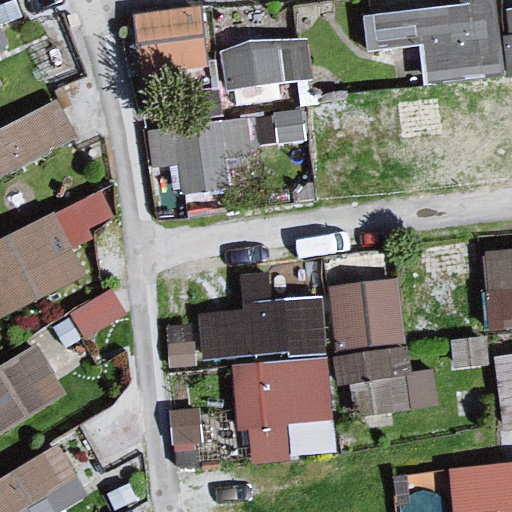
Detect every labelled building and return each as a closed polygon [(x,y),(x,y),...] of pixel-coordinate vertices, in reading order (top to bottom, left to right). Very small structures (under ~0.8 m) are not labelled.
[(462,12),(370,24),(374,56),(429,49),(434,90),(507,81),(495,0),(461,0),(462,12)] [(17,6),(0,11),(0,17),(3,25),(21,19),(17,6)] [(203,17),(141,23),(147,78),(209,71),(203,17)] [(308,48),(226,59),(231,94),(313,82),(308,48)] [(511,83),(460,91),(475,187),(507,182),(502,153),(511,151),(511,83)] [(0,185),(77,146),(57,107),(0,136),(0,185)] [(340,111),(312,114),(315,138),(343,135),(340,111)] [(302,119),(151,138),(155,168),(186,164),(190,201),(235,196),(231,164),(257,161),(256,152),(305,146),(302,119)] [(461,146),(345,161),(349,196),(465,181),(461,146)] [(104,194),(0,245),(0,328),(88,284),(72,253),(91,244),(87,237),(118,221),(104,194)] [(511,257),(494,260),(501,332),(511,331),(511,257)] [(272,277),(245,279),(248,316),(201,319),(205,367),(329,358),(325,303),(274,307),(272,277)] [(477,277),(411,283),(417,345),(483,339),(477,277)] [(400,286),(335,294),(342,354),(407,347),(400,286)] [(113,300),(78,320),(90,340),(125,320),(113,300)] [(72,325),(55,333),(65,352),(81,343),(72,325)] [(193,332),(170,334),(174,370),(196,368),(193,332)] [(488,347),(457,350),(459,374),(490,371),(488,347)] [(409,351),(340,362),(351,426),(441,411),(435,378),(414,381),(409,351)] [(0,437),(63,398),(38,358),(0,381),(0,437)] [(342,460),(331,361),(236,371),(243,437),(254,436),(257,468),(342,460)] [(511,362),(499,364),(508,435),(511,434),(511,362)] [(199,416),(175,419),(179,448),(203,445),(199,416)] [(60,457),(0,493),(0,511),(67,511),(87,500),(60,457)] [(511,511),(511,471),(453,478),(456,511),(511,511)] [(141,511),(133,492),(115,501),(119,511),(141,511)]
